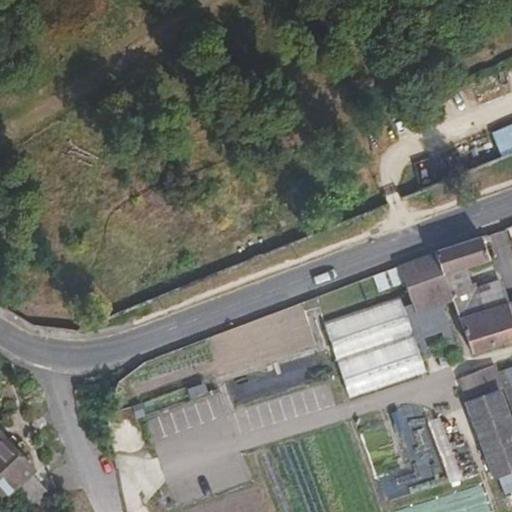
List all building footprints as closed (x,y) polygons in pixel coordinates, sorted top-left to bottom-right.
[(398,266),(405,283),(416,313),(453,299),(472,352),(511,338),(511,302),(508,304),(483,312),(476,287),(475,284),(470,285),(464,267),(490,259),(482,237),(398,266)] [(398,266),(373,275),(380,293),(405,283),(398,266)] [(483,312),(508,304),(502,279),(476,287),(483,312)] [(400,296),(324,321),(351,398),(426,372),(400,295),(400,296)] [(446,343),(436,346),(442,367),(452,364),(446,343)] [(494,479),(496,479),(511,472),(511,420),(500,389),(502,388),(494,365),(460,378),(469,400),(465,402),(494,479)] [(511,366),(498,372),(511,410),(511,366)] [(0,432),(0,498),(2,501),(9,494),(25,511),(27,511),(34,506),(49,492),(32,474),(35,471),(0,432)] [(511,472),(496,479),(499,489),(511,483),(511,472)]
